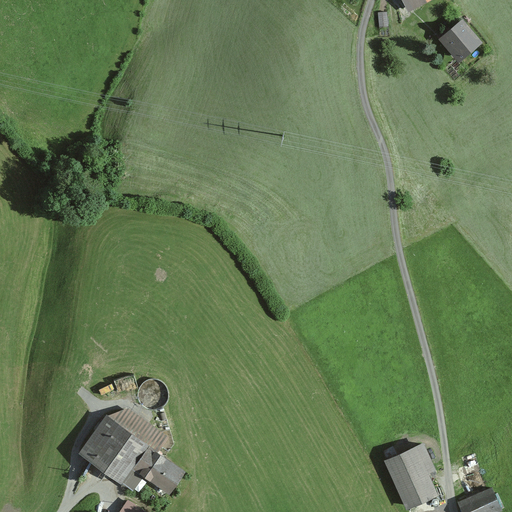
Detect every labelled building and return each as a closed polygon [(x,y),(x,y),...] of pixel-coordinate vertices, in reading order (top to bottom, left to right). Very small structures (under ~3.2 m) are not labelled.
[(404,0),(411,13),(437,0),(404,0)] [(465,19),(441,38),(460,62),(484,42),(465,19)] [(135,374),(118,378),(120,387),(137,383),(135,374)] [(107,412),(79,450),(131,490),(144,473),(171,494),(187,472),(107,412)] [(425,444),(385,461),(406,511),(440,497),(430,474),(437,471),(425,444)] [(503,511),(494,488),(461,501),(465,511),(503,511)] [(149,511),(128,499),(119,511),(149,511)]
